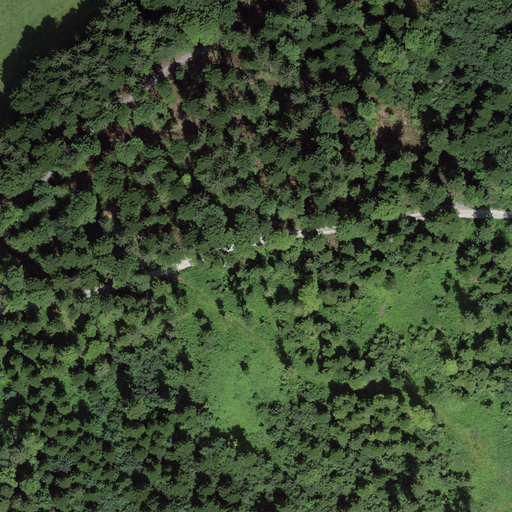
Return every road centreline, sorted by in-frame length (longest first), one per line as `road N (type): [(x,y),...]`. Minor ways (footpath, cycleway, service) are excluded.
road 1 (track): [(0,279),(141,280),(254,239),(444,212),(511,214)]
road 2 (track): [(294,0),(221,29),(0,180)]
